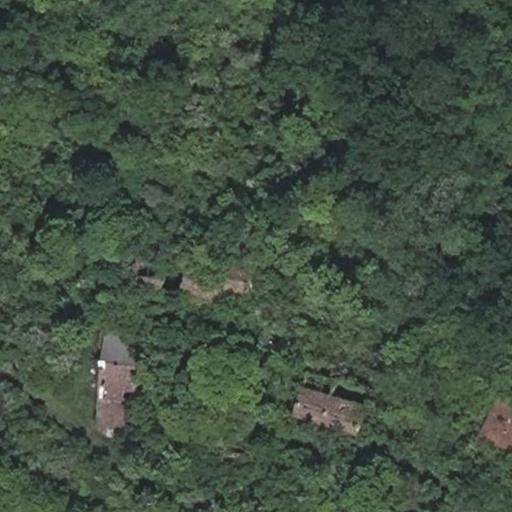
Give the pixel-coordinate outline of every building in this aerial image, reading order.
[(386,186),(390,181),(378,168),(373,172),(386,186)] [(341,186),(314,215),(329,230),(357,202),(341,186)] [(138,289),(192,294),(193,241),(177,238),(179,221),(156,217),(156,212),(147,211),(143,238),(98,233),(93,285),(138,289)] [(34,218),(4,213),(0,233),(0,314),(13,317),(34,218)] [(262,253),(261,264),(260,270),(281,273),(280,278),(307,282),(310,266),(296,264),(297,252),(261,246),(263,231),(240,228),(238,249),(262,253)] [(228,297),(231,259),(221,257),(221,247),(193,241),(192,294),(228,297)] [(257,300),(260,270),(261,264),(231,259),(228,297),(257,300)] [(260,270),(257,300),(274,301),(274,307),(304,310),(307,282),(280,278),(281,273),(260,270)] [(392,353),(383,351),(388,337),(333,320),(324,352),(379,369),(380,364),(387,366),(392,353)] [(104,360),(148,364),(151,332),(107,330),(104,360)] [(206,336),(190,334),(185,371),(200,373),(206,336)] [(148,364),(104,360),(100,394),(140,398),(142,378),(147,377),(148,364)] [(362,433),(374,389),(314,370),(299,414),(362,433)] [(136,438),(140,398),(100,394),(99,420),(116,437),(136,438)] [(511,399),(510,398),(490,433),(511,444),(511,399)] [(186,413),(180,445),(256,455),(259,424),(186,413)] [(404,475),(392,468),(387,480),(398,486),(404,475)]
